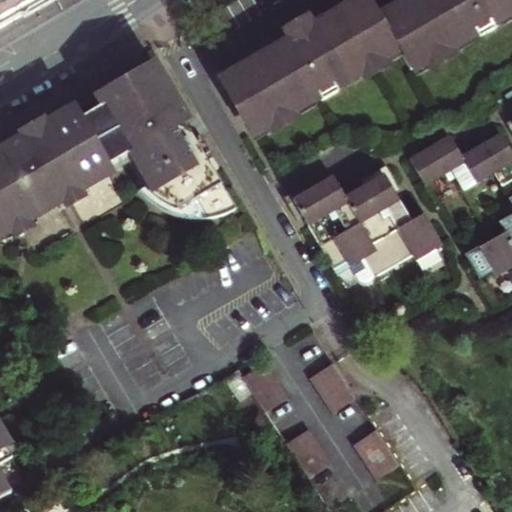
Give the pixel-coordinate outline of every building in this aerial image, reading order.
[(0,0),(0,28),(39,7),(51,0),(0,0)] [(286,44),(221,82),(247,128),(255,123),(260,131),(301,108),(299,104),(316,94),(318,98),(333,89),(331,85),(372,63),(371,60),(395,47),(407,67),(433,53),(435,56),(473,35),(475,37),(492,28),(491,25),(505,17),(507,21),(511,18),(511,0),(401,0),(402,3),(378,17),(367,0),(357,0),(340,11),(338,8),(312,24),(308,17),(293,25),(280,33),(286,44)] [(202,27),(185,37),(190,45),(207,36),(202,27)] [(0,502),(12,496),(0,471),(0,468),(12,462),(0,440),(0,232),(1,232),(3,235),(58,202),(53,194),(64,188),(69,195),(110,171),(108,168),(123,158),(127,158),(132,159),(150,186),(153,191),(147,195),(153,200),(157,203),(163,208),(170,211),(175,213),(194,202),(205,220),(211,219),(218,217),(225,214),(229,212),(233,209),(197,151),(182,125),(187,122),(178,106),(161,79),(156,82),(147,68),(135,75),(123,83),(120,78),(94,93),(97,98),(90,102),(55,123),(46,128),(43,122),(28,131),(14,139),(17,145),(0,155),(0,502)] [(427,149),(408,160),(423,185),(450,169),(463,191),(492,173),(500,186),(511,179),(511,160),(497,135),(473,149),(459,158),(447,137),(427,149)] [(308,188),(289,199),(321,254),(330,270),(342,262),(346,268),(359,260),(371,280),(409,257),(412,261),(438,246),(425,223),(420,213),(407,220),(381,174),(370,180),(342,196),(329,176),(308,188)] [(483,243),(463,255),(477,277),(489,269),(493,277),(511,265),(511,248),(508,243),(511,240),(511,195),(507,198),(511,207),(511,212),(496,221),(502,232),(483,243)] [(333,365),(311,379),(333,412),(356,398),(338,371),(333,365)] [(263,367),(240,381),(263,414),(285,399),(263,367)] [(377,429),(355,442),(377,477),(400,463),(377,429)] [(308,433),(287,447),(310,480),(332,466),(308,433)]
